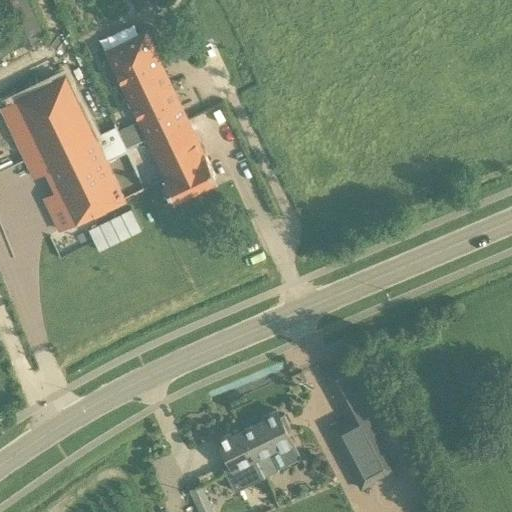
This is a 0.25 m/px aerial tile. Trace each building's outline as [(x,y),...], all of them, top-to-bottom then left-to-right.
[(0,54),(44,33),(28,0),(0,0),(0,7),(10,28),(0,32),(0,54)] [(145,30),(104,49),(138,119),(117,129),(126,147),(147,137),(163,171),(161,172),(174,199),(217,178),(204,151),(203,151),(145,30)] [(66,73),(2,104),(19,141),(34,134),(45,158),(48,156),(49,158),(30,167),(34,176),(53,167),(60,181),(53,184),(56,191),(44,196),(59,227),(77,218),(78,220),(125,197),(107,160),(128,151),(126,147),(117,129),(116,125),(95,135),(66,73)] [(112,216),(69,237),(79,258),(122,238),(112,216)] [(353,354),(323,370),(346,415),(327,425),(353,473),(390,454),(350,375),(362,369),(353,354)] [(241,429),(264,474),(278,467),(271,453),(276,451),(283,464),(301,455),(294,442),(288,430),(293,427),(288,418),(283,420),(282,418),(268,424),(264,417),(241,429)] [(235,489),(264,474),(241,429),(233,433),(232,430),(218,437),(232,465),(225,469),(235,489)] [(199,511),(215,511),(200,482),(188,488),(199,511)]
